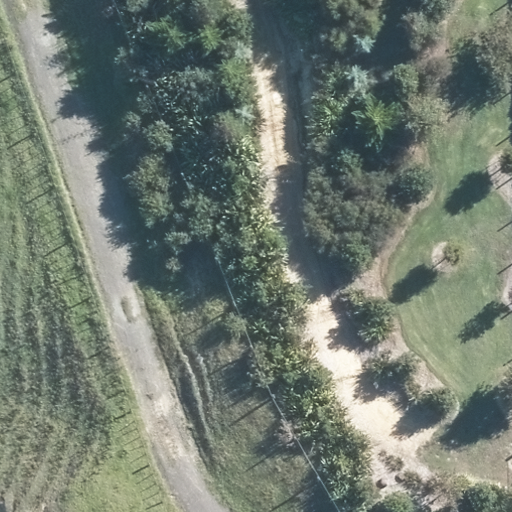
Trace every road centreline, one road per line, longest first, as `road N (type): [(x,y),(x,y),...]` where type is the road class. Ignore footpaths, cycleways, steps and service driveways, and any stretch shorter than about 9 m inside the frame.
road 1 (track): [(188,0),(227,100),(284,294),(360,411),(511,460)]
road 2 (track): [(191,511),(155,425),(98,231),(0,3)]
